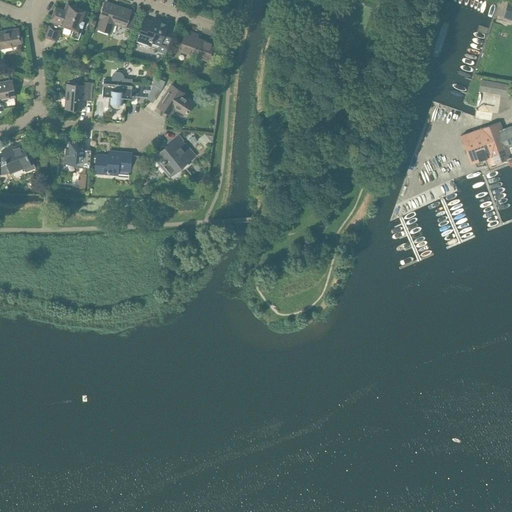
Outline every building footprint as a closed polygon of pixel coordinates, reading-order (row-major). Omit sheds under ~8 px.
[(505,11),(503,17),(511,20),(511,1),(508,1),(505,11)] [(131,29),(137,13),(105,2),(96,28),(111,34),(114,25),(125,28),(125,27),(131,29)] [(87,12),(70,6),(66,4),(64,9),(55,6),(50,22),(54,23),(52,28),(48,26),(44,37),(55,41),(61,26),(73,30),(70,37),(78,39),(87,12)] [(167,24),(158,21),(151,18),(150,21),(144,19),(136,40),(150,45),(151,42),(159,45),(157,51),(164,53),(171,32),(165,30),(167,24)] [(0,31),(0,48),(20,45),(17,28),(0,31)] [(196,37),(197,34),(191,32),(190,36),(185,34),(179,51),(208,61),(214,44),(196,37)] [(76,46),(74,52),(81,54),(83,48),(76,46)] [(102,87),(102,95),(105,95),(109,95),(109,101),(109,102),(123,104),(123,103),(123,97),(130,97),(131,94),(147,95),(152,87),(153,84),(148,84),(132,83),(132,79),(124,78),(124,77),(124,75),(123,74),(122,73),(120,71),(118,71),(116,71),(115,72),(113,73),(112,74),(112,76),(111,80),(106,80),(103,80),(102,87)] [(213,75),(210,82),(216,85),(217,85),(218,85),(220,78),(218,77),(213,75)] [(156,78),(153,84),(161,88),(162,89),(165,81),(157,78),(156,77),(156,78)] [(511,86),(482,80),(479,93),(509,99),(511,86)] [(0,100),(0,99),(14,97),(11,81),(0,83),(0,110),(2,110),(0,100)] [(93,96),(94,83),(82,82),(82,86),(67,85),(65,109),(80,110),(81,96),(93,96)] [(186,113),(193,103),(182,95),(183,94),(171,85),(156,106),(169,115),(170,116),(174,109),(184,116),(186,113)] [(476,130),(459,136),(470,165),(487,159),(489,165),(493,164),(494,164),(500,162),(511,157),(509,148),(511,147),(511,125),(502,129),(499,121),(481,128),(476,130)] [(185,144),(183,141),(178,135),(165,147),(166,149),(154,158),(170,177),(196,156),(185,143),(185,144)] [(89,168),(91,150),(84,149),(84,142),(77,141),(77,139),(67,139),(65,163),(75,164),(75,167),(89,168)] [(31,165),(22,142),(1,150),(3,156),(0,157),(0,171),(8,168),(10,174),(24,168),(31,165)] [(129,171),(131,153),(110,151),(110,157),(96,155),(94,173),(114,175),(115,170),(129,171)]
